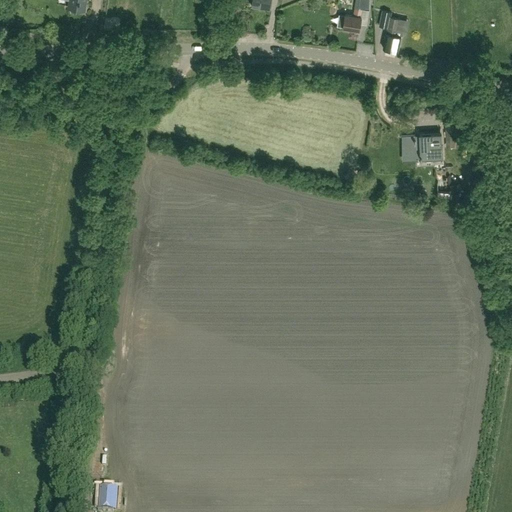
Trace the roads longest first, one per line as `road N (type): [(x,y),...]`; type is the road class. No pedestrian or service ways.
road 1 (unclassified): [(0,379),(53,368),(79,341),(114,156),(181,72),(186,49)]
road 2 (tertiary): [(511,89),(326,55),(186,49)]
road 3 (tertiary): [(186,49),(0,51)]
